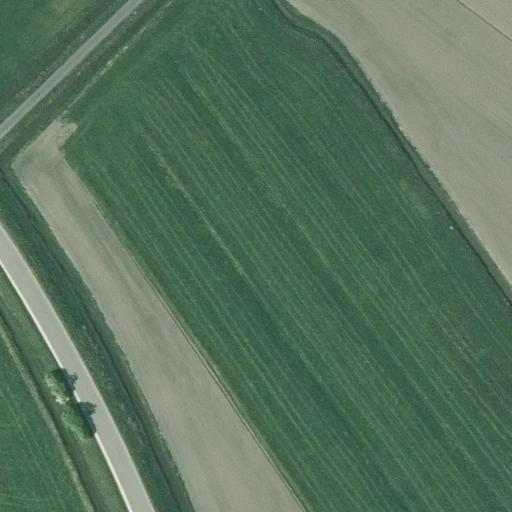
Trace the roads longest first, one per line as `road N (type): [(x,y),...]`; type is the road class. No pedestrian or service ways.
road 1 (tertiary): [(141,511),(81,384),(0,247)]
road 2 (unclassified): [(140,0),(0,131)]
